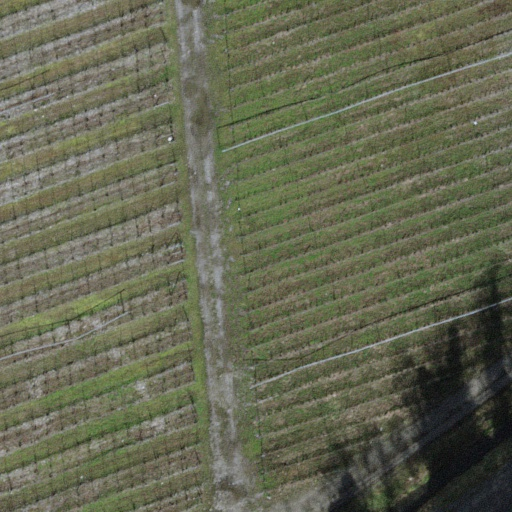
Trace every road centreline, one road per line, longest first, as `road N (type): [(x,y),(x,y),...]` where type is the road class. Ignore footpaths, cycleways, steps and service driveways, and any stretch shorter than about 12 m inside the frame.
road 1 (track): [(236,511),(192,0)]
road 2 (track): [(315,511),(511,368)]
